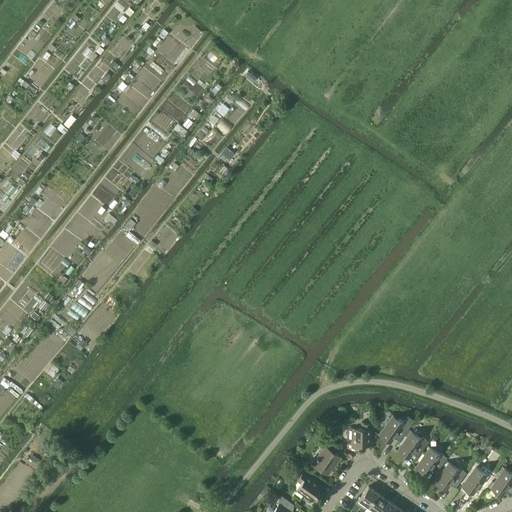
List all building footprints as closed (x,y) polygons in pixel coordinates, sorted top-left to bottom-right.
[(94,53),(89,59),(92,61),(97,55),(94,53)] [(395,433),(401,437),(413,420),(407,416),(403,422),(393,415),(379,435),(389,442),(395,433)] [(346,427),(346,440),(351,440),(351,447),(364,447),(364,445),(364,442),(370,442),(371,423),(361,423),(361,427),(360,427),(351,427),(346,427)] [(414,449),(420,453),(428,441),(422,436),(421,438),(411,431),(397,451),(407,458),(414,449)] [(329,449),(333,444),(331,443),(326,440),(323,437),(318,445),(322,448),(311,463),(327,474),(334,463),(335,464),(340,457),(329,449)] [(432,465),(438,469),(446,457),(440,453),(440,454),(430,447),(416,467),(426,474),(432,465)] [(452,480),(457,484),(466,472),(460,467),(459,469),(449,462),(435,482),(445,489),(452,480)] [(478,484),(484,488),(492,476),(486,472),(486,473),(476,466),(462,486),(472,493),(478,484)] [(507,486),(511,489),(511,471),(511,470),(510,472),(505,468),(490,488),(500,495),(507,486)] [(319,491),(317,489),(320,484),(302,471),(296,479),(300,482),(295,489),(311,501),(319,491)] [(358,499),(368,506),(377,492),(368,486),(358,499)] [(377,492),(368,506),(376,511),(386,499),(377,492)] [(291,511),(289,510),(293,504),(281,495),(276,502),(278,503),(271,511),(291,511)] [(386,499),(376,511),(389,511),(395,505),(386,499)]
